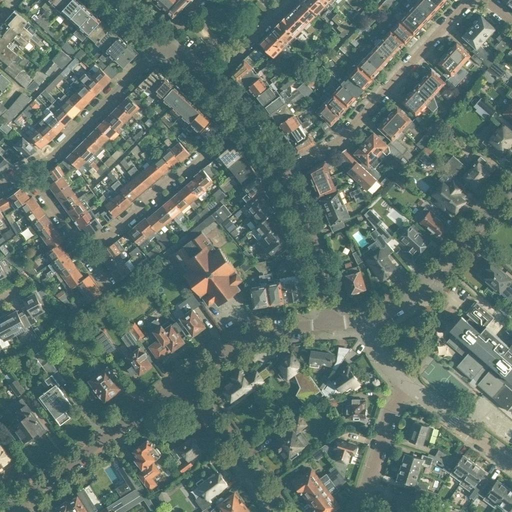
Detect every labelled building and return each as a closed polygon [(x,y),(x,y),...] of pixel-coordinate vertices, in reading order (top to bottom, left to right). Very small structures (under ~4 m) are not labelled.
[(48,0),(43,6),(46,10),(50,6),(52,3),(55,0),(48,0)] [(61,11),(71,0),(55,0),(52,3),(61,11)] [(70,19),(84,5),(85,4),(80,0),(71,0),(61,11),(62,12),(62,11),(70,18),(70,19)] [(176,0),(157,0),(155,3),(161,9),(162,8),(166,11),(176,0)] [(173,18),(190,0),(176,0),(166,11),(172,17),(173,18)] [(318,14),(304,0),(290,14),(302,27),(303,26),(307,29),(308,27),(313,32),(314,30),(315,29),(311,25),(318,17),(316,16),(318,14)] [(330,2),(328,0),(304,0),(318,14),(319,16),(327,8),(330,11),(334,6),(329,2),(330,2)] [(395,0),(385,0),(381,5),(386,9),(395,0)] [(438,8),(429,0),(417,0),(415,3),(430,17),(432,16),(433,16),(435,14),(435,12),(438,8)] [(446,0),(429,0),(438,8),(440,7),(441,7),(444,5),(443,3),(446,0)] [(430,17),(415,3),(407,12),(422,26),(423,25),(425,25),(427,22),(427,21),(430,17)] [(27,5),(23,9),(27,13),(31,9),(27,5)] [(79,27),(93,12),(92,12),(92,10),(90,7),(87,8),(84,5),(70,19),(79,27)] [(378,18),(386,9),(381,5),(373,13),(378,18)] [(39,18),(36,21),(45,29),(48,25),(49,26),(51,23),(46,18),(51,13),(49,11),(53,8),(50,6),(46,10),(39,18)] [(38,30),(15,10),(6,19),(29,40),(38,30)] [(357,11),(352,17),(355,20),(357,23),(363,17),(360,14),(357,11)] [(76,31),(73,33),(82,42),(84,39),(87,36),(88,35),(102,20),(98,17),(98,15),(95,12),(93,13),(93,12),(79,27),(76,31)] [(422,26),(407,12),(399,21),(414,35),(415,34),(416,34),(418,32),(418,30),(422,26)] [(370,26),(378,18),(373,13),(365,22),(365,21),(364,22),(369,26),(370,27),(371,27),(370,26)] [(302,27),(290,14),(282,22),(297,37),(302,33),(303,34),(306,30),(311,34),(313,32),(308,27),(307,29),(303,26),(302,27)] [(473,26),(471,26),(485,39),(495,29),(481,17),(477,21),(475,21),(473,23),(474,25),(473,26)] [(29,40),(6,19),(0,26),(0,32),(13,43),(16,39),(23,44),(19,48),(25,54),(28,51),(25,49),(26,47),(30,51),(35,45),(29,40)] [(97,43),(111,29),(111,28),(102,20),(88,35),(88,36),(89,35),(96,42),(96,43),(97,43)] [(342,32),(344,30),(347,27),(348,25),(344,21),(337,28),(342,32)] [(414,35),(399,21),(391,30),(405,43),(406,44),(407,42),(408,43),(410,41),(410,39),(414,35)] [(297,37),(282,22),(273,31),(280,39),(278,41),(280,42),(282,40),(286,44),(285,45),(293,52),(295,50),(290,46),(292,43),(297,37)] [(369,26),(364,22),(361,25),(356,30),(360,33),(364,28),(366,30),(369,26)] [(57,33),(49,26),(48,25),(45,29),(54,37),(58,33),(57,33)] [(480,45),(485,39),(471,26),(472,27),(471,28),(469,28),(467,30),(467,32),(463,37),(475,48),(473,51),(475,53),(484,61),(490,67),(494,62),(494,61),(495,59),(480,45)] [(105,51),(119,37),(116,34),(116,32),(113,29),(111,29),(97,43),(105,51)] [(360,33),(356,30),(350,36),(354,40),(360,33)] [(405,43),(391,30),(382,39),(396,51),(397,50),(399,50),(405,43)] [(59,31),(57,33),(58,33),(54,37),(57,40),(63,34),(59,31)] [(280,39),(273,31),(260,44),(276,59),(280,55),(282,56),(283,57),(285,57),(286,57),(288,57),(290,57),(292,56),(294,54),(292,52),(293,52),(285,45),(286,44),(282,40),(280,42),(278,41),(280,39)] [(16,45),(13,43),(0,32),(0,48),(13,60),(18,64),(23,59),(12,50),(16,45)] [(501,53),(511,39),(511,36),(508,33),(495,47),(501,53)] [(114,59),(128,45),(128,43),(125,40),(123,41),(119,37),(105,51),(104,53),(99,58),(103,61),(109,55),(114,59)] [(396,51),(382,39),(379,39),(375,44),(375,46),(374,47),(389,61),(393,57),(393,55),(396,51)] [(124,67),(137,54),(138,53),(129,44),(128,45),(114,59),(114,60),(116,59),(124,67)] [(447,53),(461,66),(469,57),(456,45),(451,49),(449,49),(447,52),(447,53)] [(363,54),(366,56),(379,69),(383,65),(385,65),(389,61),(374,47),(370,52),(368,51),(366,50),(363,54)] [(13,60),(0,48),(0,57),(9,65),(13,60)] [(80,59),(86,53),(81,49),(76,55),(80,59)] [(62,50),(62,51),(53,60),(58,65),(62,68),(72,59),(62,50)] [(461,66),(447,53),(446,53),(446,54),(444,54),(442,57),(443,59),(438,63),(452,76),(461,66)] [(484,61),(475,53),(472,57),(481,65),(484,61)] [(334,54),(331,58),(336,62),(339,58),(334,54)] [(241,62),(231,72),(231,75),(237,81),(237,80),(238,81),(254,68),(253,67),(256,64),(248,56),(241,62)] [(379,69),(366,56),(358,65),(373,80),(373,79),(372,79),(379,72),(379,69)] [(58,65),(53,60),(49,57),(44,64),(47,67),(44,71),(48,74),(50,71),(51,72),(52,71),(53,72),(58,65)] [(318,59),(311,67),(314,70),(322,62),(318,59)] [(23,68),(18,64),(13,60),(9,65),(5,69),(14,78),(23,68)] [(506,71),(494,62),(490,67),(487,70),(497,78),(500,80),(506,71)] [(355,63),(346,72),(349,75),(364,89),(369,84),(370,84),(372,82),(372,80),(373,80),(358,65),(355,63)] [(72,70),(68,65),(60,73),(64,77),(64,78),(72,70)] [(108,65),(103,70),(112,79),(117,74),(108,65)] [(262,75),(263,75),(269,70),(267,66),(258,72),(254,68),(238,81),(237,82),(240,85),(242,85),(242,86),(243,85),(246,89),(246,88),(262,75)] [(49,75),(48,74),(44,71),(41,67),(32,77),(35,80),(40,84),(49,75)] [(100,67),(95,72),(91,69),(89,71),(104,87),(112,79),(103,70),(100,67)] [(23,68),(14,78),(18,81),(27,72),(23,68)] [(152,92),(165,77),(166,76),(162,72),(161,73),(156,69),(155,69),(135,90),(140,95),(148,87),(152,92)] [(497,78),(487,70),(487,71),(486,71),(482,76),(492,84),(497,78)] [(104,87),(89,71),(81,79),(96,94),(104,87)] [(423,80),(422,81),(436,94),(439,96),(445,90),(442,87),(445,83),(432,71),(428,74),(427,74),(427,75),(426,76),(424,76),(422,78),(423,80)] [(27,72),(18,81),(22,85),(31,76),(27,72)] [(57,85),(64,77),(60,73),(53,81),(57,85)] [(11,82),(1,74),(0,75),(0,88),(3,91),(7,86),(11,82)] [(302,83),(308,77),(305,74),(299,80),(302,83)] [(255,96),(270,84),(263,75),(262,75),(246,88),(247,89),(246,90),(249,94),(251,94),(252,94),(255,96)] [(364,89),(349,75),(341,83),(356,97),(360,93),(362,93),(364,91),(364,89)] [(32,77),(31,76),(22,85),(26,89),(28,87),(35,80),(32,77)] [(454,76),(450,80),(456,86),(460,82),(454,76)] [(163,99),(175,85),(171,81),(170,82),(165,77),(152,92),(153,92),(147,98),(151,102),(158,95),(163,99)] [(96,94),(81,79),(80,78),(77,81),(76,80),(71,84),(73,87),(89,102),(96,94)] [(283,91),(296,81),(293,78),(280,88),(283,91)] [(40,84),(35,80),(28,87),(33,92),(40,85),(40,84)] [(456,86),(450,80),(446,84),(452,90),(456,86)] [(49,93),(57,85),(53,81),(45,89),(49,93)] [(434,96),(436,94),(422,81),(420,83),(419,83),(414,88),(414,89),(412,92),(426,105),(433,111),(438,106),(434,96)] [(270,85),(270,84),(255,96),(255,97),(256,96),(256,97),(255,99),(258,102),(260,102),(261,103),(262,102),(264,105),(279,93),(277,90),(278,89),(273,83),(273,82),(270,85)] [(309,86),(306,84),(304,82),(298,88),(302,92),(309,86)] [(356,97),(341,83),(336,89),(331,84),(327,88),(333,93),(348,106),(352,102),(353,102),(355,100),(355,98),(356,97)] [(172,107),(184,94),(179,90),(180,89),(175,85),(163,99),(172,107)] [(89,102),(73,87),(70,90),(73,94),(70,98),(81,110),(89,102)] [(279,93),(264,105),(265,106),(264,107),(267,111),(268,111),(271,115),(302,92),(298,88),(290,93),(292,95),(289,97),(288,95),(287,96),(284,90),(283,91),(281,92),(279,93)] [(27,104),(32,99),(23,92),(19,97),(27,104)] [(304,96),(302,92),(271,115),(274,119),(274,120),(277,124),(278,124),(294,113),(295,112),(291,107),(295,105),(293,103),(304,96)] [(426,105),(412,92),(411,93),(409,92),(407,95),(408,96),(407,97),(406,97),(406,99),(403,102),(416,115),(426,105)] [(348,106),(333,93),(328,98),(326,96),(324,95),(322,95),(320,98),(324,101),(339,115),(344,111),(345,111),(347,109),(347,107),(348,106)] [(65,94),(58,101),(74,117),(81,110),(70,98),(65,94)] [(182,116),(194,102),(189,97),(188,98),(184,94),(172,107),(182,116)] [(139,107),(133,100),(129,96),(121,104),(132,116),(133,115),(137,119),(140,116),(136,112),(140,108),(139,107)] [(23,108),(27,104),(19,97),(16,101),(23,108)] [(481,98),(475,105),(481,111),(483,109),(492,116),(497,111),(481,98)] [(34,100),(30,104),(36,109),(39,106),(34,100)] [(56,100),(48,108),(50,110),(54,113),(66,125),(74,117),(58,101),(56,100)] [(19,112),(23,108),(16,101),(12,105),(19,112)] [(339,115),(324,101),(316,110),(331,124),(335,120),(337,120),(339,118),(339,116),(339,115)] [(190,123),(202,111),(197,107),(198,106),(194,102),(182,116),(190,123)] [(143,103),(139,107),(140,108),(146,113),(149,109),(143,103)] [(308,103),(301,108),(304,112),(311,107),(308,103)] [(125,123),(132,116),(121,104),(113,112),(125,123)] [(14,118),(19,112),(12,105),(8,109),(7,111),(14,118)] [(0,111),(0,117),(1,118),(7,111),(8,109),(5,106),(0,111)] [(32,112),(28,107),(22,112),(26,116),(27,117),(32,112)] [(391,112),(387,117),(402,131),(404,133),(410,127),(412,129),(416,125),(412,121),(397,108),(393,112),(391,112)] [(66,125),(54,113),(50,110),(46,114),(44,111),(40,114),(43,117),(47,121),(59,132),(66,125)] [(153,110),(150,114),(155,120),(159,116),(153,110)] [(8,124),(14,118),(7,111),(1,118),(5,122),(8,124)] [(199,132),(211,119),(210,118),(211,117),(207,113),(206,114),(202,111),(190,123),(191,124),(189,125),(186,128),(190,131),(194,127),(199,132)] [(26,116),(22,112),(15,120),(18,124),(26,116)] [(125,123),(113,112),(106,119),(117,131),(120,133),(123,130),(120,127),(125,123)] [(303,123),(302,123),(298,117),(297,118),(294,113),(278,124),(281,129),(281,131),(283,134),(284,134),(285,135),(303,123)] [(164,115),(161,118),(170,127),(173,124),(164,115)] [(43,117),(35,125),(39,129),(50,140),(59,132),(47,121),(43,117)] [(383,123),(379,128),(393,140),(390,143),(402,155),(408,161),(413,155),(408,149),(398,140),(405,133),(404,133),(402,131),(387,117),(383,121),(383,123)] [(117,131),(106,119),(98,127),(109,138),(117,131)] [(208,139),(221,128),(211,119),(199,132),(208,139)] [(292,144),(309,133),(306,128),(311,124),(308,119),(302,123),(303,123),(285,135),(288,138),(287,141),(290,144),(291,144),(292,144)] [(322,125),(321,125),(327,135),(333,132),(327,121),(326,122),(322,125)] [(12,128),(8,124),(5,122),(0,126),(0,130),(6,135),(12,128)] [(493,149),(493,150),(500,156),(505,150),(507,150),(509,147),(510,144),(511,141),(511,132),(502,123),(499,126),(497,125),(492,130),(491,130),(484,137),(486,138),(483,141),(493,149)] [(109,138),(98,127),(90,134),(102,146),(109,138)] [(50,140),(39,129),(34,132),(33,131),(31,132),(27,128),(25,130),(29,136),(41,148),(50,140)] [(309,133),(292,144),(297,152),(299,152),(315,144),(316,144),(312,137),(314,136),(311,132),(309,133)] [(402,155),(390,143),(388,145),(374,133),(370,137),(367,138),(363,142),(379,156),(383,151),(387,155),(390,152),(398,159),(402,155)] [(102,146),(90,134),(83,142),(94,154),(94,153),(97,156),(105,149),(102,146)] [(24,136),(23,137),(15,145),(12,142),(9,146),(14,150),(13,152),(21,160),(26,157),(37,151),(38,151),(24,136)] [(131,145),(134,142),(129,137),(128,136),(126,136),(124,138),(127,141),(131,145)] [(147,137),(139,144),(143,149),(151,142),(147,137)] [(190,154),(179,142),(175,145),(168,138),(164,141),(170,147),(169,147),(180,160),(181,161),(190,154)] [(186,138),(182,142),(191,153),(197,148),(186,138)] [(422,138),(416,144),(423,150),(428,144),(422,138)] [(80,144),(75,150),(90,165),(90,164),(98,157),(97,156),(94,153),(94,154),(83,142),(80,144)] [(382,159),(379,156),(363,142),(359,146),(360,149),(355,154),(363,161),(360,164),(377,180),(381,176),(381,175),(381,174),(374,168),(382,159)] [(229,166),(243,154),(236,144),(233,144),(216,159),(221,165),(223,164),(227,168),(229,166)] [(422,150),(424,152),(425,152),(428,155),(434,149),(428,144),(423,150),(422,150)] [(141,150),(137,145),(131,151),(138,159),(140,157),(137,153),(141,150)] [(180,160),(169,147),(161,154),(172,167),(180,160)] [(116,160),(124,152),(119,148),(111,155),(116,160)] [(359,164),(346,149),(339,153),(347,172),(357,180),(362,192),(365,188),(368,191),(377,180),(360,164),(359,164)] [(90,165),(75,150),(67,158),(75,166),(76,166),(79,169),(83,164),(89,170),(93,167),(90,164),(90,165)] [(164,174),(153,161),(152,160),(148,155),(145,151),(141,154),(150,164),(145,168),(156,181),(164,174)] [(428,155),(425,152),(424,152),(419,158),(428,166),(433,160),(428,155)] [(172,167),(161,154),(153,161),(164,174),(172,167)] [(243,154),(229,166),(234,172),(237,176),(250,164),(243,154)] [(0,172),(13,165),(2,155),(0,157),(0,172)] [(108,168),(116,160),(111,155),(104,163),(105,163),(104,164),(108,168)] [(490,174),(495,169),(480,157),(478,159),(477,158),(474,162),(472,160),(467,167),(453,155),(443,167),(460,182),(463,178),(468,183),(469,181),(477,189),(485,180),(487,180),(490,177),(490,174)] [(75,166),(67,158),(62,162),(71,170),(75,166)] [(313,184),(332,177),(329,170),(330,169),(328,164),(332,163),(330,158),(308,171),(311,177),(310,179),(311,182),(313,183),(313,184)] [(100,175),(108,168),(104,164),(97,171),(98,173),(100,175)] [(214,181),(212,179),(217,174),(209,164),(195,177),(205,189),(206,188),(214,181)] [(237,176),(233,179),(236,183),(240,180),(245,185),(245,186),(257,176),(258,176),(250,164),(237,176)] [(52,183),(65,174),(58,165),(45,175),(52,183)] [(134,167),(131,169),(147,188),(156,181),(145,168),(140,172),(138,171),(134,167)] [(139,195),(147,188),(131,169),(128,171),(133,178),(129,182),(139,195)] [(139,195),(129,182),(124,186),(111,172),(108,174),(115,183),(131,201),(139,195)] [(70,183),(73,182),(67,173),(65,174),(52,183),(49,185),(56,194),(69,184),(70,183)] [(91,185),(100,175),(98,173),(97,175),(89,182),(91,185)] [(400,175),(395,181),(404,189),(409,182),(400,175)] [(247,200),(264,186),(261,181),(261,180),(259,177),(258,177),(257,176),(245,186),(245,185),(243,187),(244,188),(243,188),(247,193),(243,197),(247,200)] [(207,190),(206,188),(205,189),(195,177),(194,177),(196,178),(188,185),(198,197),(207,190)] [(332,177),(313,184),(314,184),(314,185),(313,187),(314,190),(317,191),(319,197),(337,189),(342,187),(341,183),(337,185),(336,187),(332,177)] [(443,184),(434,194),(439,198),(435,203),(444,210),(448,206),(456,213),(463,206),(461,205),(464,201),(460,197),(463,193),(460,191),(462,190),(453,182),(448,188),(443,184)] [(131,201),(115,183),(111,186),(118,194),(114,198),(124,210),(132,203),(131,201)] [(75,193),(69,184),(56,194),(62,203),(75,193)] [(198,197),(188,185),(180,192),(190,204),(194,209),(198,205),(194,201),(198,197)] [(16,208),(30,198),(23,188),(16,193),(15,192),(14,192),(7,196),(0,200),(0,205),(3,211),(13,205),(16,209),(17,209),(16,208)] [(246,205),(241,209),(243,212),(249,218),(254,214),(268,202),(269,201),(268,200),(269,198),(263,190),(246,205)] [(326,212),(345,204),(340,191),(319,199),(322,208),(324,207),(326,212)] [(190,204),(180,192),(171,199),(182,211),(190,204)] [(217,203),(226,196),(226,195),(223,192),(214,200),(217,203)] [(68,212),(89,197),(87,194),(82,197),(81,196),(79,198),(75,193),(62,203),(68,212)] [(124,210),(114,198),(108,202),(103,195),(100,198),(105,205),(116,217),(124,210)] [(26,215),(39,205),(33,196),(30,198),(16,208),(17,209),(20,213),(23,211),(26,215)] [(75,220),(91,208),(86,201),(90,199),(89,197),(68,212),(75,220)] [(182,211),(171,199),(163,206),(173,218),(174,218),(185,231),(188,228),(180,218),(184,214),(182,211)] [(209,210),(215,205),(213,202),(206,207),(209,210)] [(254,214),(249,218),(256,227),(271,215),(270,215),(275,211),(274,210),(275,209),(273,206),(271,206),(268,202),(254,214)] [(345,204),(326,212),(328,216),(326,217),(329,225),(330,225),(343,220),(351,217),(345,204)] [(32,223),(45,214),(39,205),(26,215),(32,223)] [(173,218),(163,206),(155,213),(165,225),(173,218)] [(201,217),(209,210),(206,207),(198,214),(201,217)] [(229,216),(221,207),(212,214),(214,217),(216,220),(220,224),(229,216)] [(81,229),(83,227),(96,218),(95,218),(101,214),(99,211),(95,214),(91,208),(75,220),(81,229)] [(421,210),(416,217),(421,222),(421,223),(437,236),(437,235),(439,235),(442,232),(442,230),(446,225),(425,208),(422,211),(421,210)] [(114,218),(106,209),(101,213),(108,222),(114,218)] [(393,237),(380,224),(383,222),(370,209),(364,214),(376,230),(376,229),(387,243),(393,237)] [(10,213),(6,215),(12,225),(16,222),(10,213)] [(165,225),(155,213),(147,220),(158,233),(161,237),(168,245),(173,241),(162,228),(165,225)] [(39,232),(52,223),(45,214),(32,223),(28,226),(35,235),(39,232)] [(193,224),(201,217),(198,214),(190,221),(193,224)] [(216,220),(214,217),(212,214),(192,230),(197,235),(216,220)] [(256,227),(246,235),(249,238),(253,234),(258,240),(262,236),(263,237),(278,224),(277,223),(277,222),(275,219),(274,219),(271,215),(256,227)] [(90,236),(102,227),(96,218),(83,227),(90,236)] [(145,218),(137,225),(150,240),(155,236),(158,233),(147,220),(146,218),(145,218)] [(229,219),(224,224),(231,232),(235,229),(237,228),(229,219)] [(343,220),(330,225),(333,231),(346,226),(344,223),(343,220)] [(16,222),(12,225),(17,234),(22,231),(17,222),(16,222)] [(45,241),(58,232),(52,223),(39,232),(45,241)] [(262,236),(258,240),(265,249),(267,247),(269,245),(270,246),(283,235),(285,233),(282,229),(282,227),(280,225),(278,225),(278,224),(263,237),(262,236)] [(422,232),(420,231),(412,224),(399,239),(406,246),(402,251),(413,261),(430,242),(423,236),(426,232),(424,231),(422,232)] [(150,240),(137,225),(129,232),(136,241),(136,240),(143,248),(151,241),(150,240)] [(376,230),(371,233),(382,250),(386,256),(394,251),(387,243),(376,229),(376,230)] [(60,244),(65,241),(58,232),(45,241),(48,245),(41,250),(43,253),(38,256),(40,257),(42,256),(42,257),(60,244)] [(185,274),(193,285),(201,296),(203,294),(205,297),(204,298),(209,304),(215,300),(219,306),(240,290),(236,284),(242,279),(237,273),(235,270),(236,269),(220,248),(216,250),(203,233),(175,254),(188,272),(185,274)] [(269,245),(267,247),(275,257),(277,260),(283,257),(280,253),(284,250),(283,249),(288,245),(286,242),(286,241),(286,239),(283,235),(270,246),(269,245)] [(161,237),(157,240),(164,248),(168,245),(161,237)] [(114,243),(102,252),(108,261),(119,253),(121,252),(125,249),(118,240),(114,243)] [(10,253),(4,244),(0,246),(0,247),(6,256),(10,253)] [(66,253),(60,244),(42,257),(45,260),(49,256),(53,262),(66,253)] [(355,246),(351,248),(354,253),(353,253),(358,263),(363,261),(358,251),(357,251),(355,246)] [(370,249),(364,254),(368,260),(372,266),(372,268),(374,271),(376,272),(382,279),(385,277),(387,278),(390,276),(391,273),(396,270),(386,256),(382,250),(374,255),(370,249)] [(10,253),(6,256),(7,256),(5,257),(13,264),(18,261),(18,260),(17,260),(11,252),(10,253)] [(55,274),(72,261),(66,253),(53,262),(48,265),(52,270),(47,273),(50,278),(53,276),(55,274)] [(125,262),(119,253),(108,261),(105,263),(112,272),(125,262)] [(297,265),(294,258),(278,266),(279,273),(297,265)] [(125,262),(112,272),(118,281),(131,272),(132,271),(136,268),(129,259),(125,262)] [(25,268),(18,261),(13,264),(21,271),(25,269),(25,268)] [(61,282),(78,270),(72,261),(55,274),(61,282)] [(266,275),(268,275),(266,261),(253,263),(260,271),(262,271),(263,275),(266,274),(266,275)] [(347,269),(343,271),(345,277),(343,279),(345,283),(347,284),(349,293),(353,292),(353,294),(360,292),(360,290),(366,289),(360,271),(360,272),(358,266),(352,268),(351,262),(346,264),(347,269)] [(488,272),(483,278),(504,297),(510,290),(511,291),(511,289),(511,280),(490,262),(484,268),(488,272)] [(0,281),(10,276),(5,268),(3,269),(0,263),(0,281)] [(31,264),(25,268),(25,269),(33,276),(38,272),(31,264)] [(18,270),(18,271),(24,282),(28,278),(18,270)] [(78,270),(61,282),(68,291),(70,289),(77,285),(85,279),(78,270)] [(266,274),(263,275),(260,275),(261,283),(260,283),(260,287),(251,288),(253,299),(251,301),(252,304),(254,306),(254,307),(261,306),(271,305),(266,275),(266,274)] [(284,302),(282,285),(281,279),(274,280),(273,274),(268,275),(266,275),(271,305),(275,304),(277,306),(281,305),(283,303),(284,303),(284,302)] [(83,293),(96,284),(90,275),(85,279),(77,285),(83,293)] [(287,284),(282,285),(284,302),(289,301),(289,302),(299,300),(299,298),(300,297),(299,292),(298,292),(296,283),(303,282),(302,275),(286,278),(287,283),(287,284)] [(89,302),(102,293),(96,284),(83,293),(89,302)] [(193,292),(192,291),(190,287),(184,292),(187,296),(193,292)] [(72,292),(70,289),(68,291),(65,293),(59,297),(68,305),(70,303),(65,299),(68,297),(67,295),(72,292)] [(22,308),(25,314),(31,325),(37,322),(34,317),(45,311),(44,310),(44,311),(38,300),(41,299),(36,290),(25,296),(27,298),(24,300),(27,305),(22,308)] [(182,322),(179,324),(179,325),(186,335),(191,332),(193,335),(195,334),(197,335),(200,333),(199,330),(205,327),(201,321),(202,321),(193,309),(200,304),(193,294),(178,305),(185,313),(179,318),(182,322)] [(166,306),(161,299),(144,309),(149,317),(166,306)] [(70,303),(68,305),(76,312),(80,309),(73,301),(70,303)] [(467,321),(461,317),(450,329),(454,333),(447,342),(464,357),(456,367),(472,380),(473,378),(478,383),(477,384),(508,411),(511,406),(511,344),(510,347),(510,346),(509,347),(486,327),(486,326),(494,318),(494,317),(477,302),(476,303),(477,303),(467,314),(467,313),(466,314),(470,317),(467,321)] [(502,302),(497,307),(506,315),(511,310),(502,302)] [(31,325),(25,314),(20,317),(17,312),(17,311),(14,313),(13,311),(5,315),(15,334),(26,329),(26,328),(31,325)] [(0,343),(3,349),(10,345),(7,339),(15,334),(5,315),(0,317),(0,343)] [(179,325),(179,324),(177,321),(173,324),(172,323),(171,324),(168,320),(161,325),(157,318),(147,325),(154,336),(156,334),(160,339),(149,347),(159,360),(172,350),(173,350),(178,346),(180,347),(183,345),(183,343),(184,342),(182,339),(186,335),(179,325)] [(128,328),(130,330),(137,341),(137,340),(139,340),(144,335),(136,322),(128,328)] [(40,329),(35,331),(38,337),(43,335),(40,329)] [(137,341),(130,330),(122,336),(133,351),(126,356),(132,365),(128,368),(133,374),(138,371),(140,374),(141,373),(144,373),(146,372),(146,369),(151,366),(148,361),(151,360),(145,351),(137,340),(137,341)] [(104,332),(97,337),(99,341),(109,355),(117,349),(107,336),(104,332)] [(340,350),(349,350),(350,339),(341,338),(340,350)] [(100,344),(94,349),(102,360),(108,355),(100,344)] [(73,406),(69,400),(71,399),(62,386),(61,387),(60,385),(53,375),(58,370),(42,349),(34,355),(50,376),(45,379),(49,384),(52,382),(54,385),(40,396),(39,397),(47,408),(48,408),(52,412),(56,417),(57,417),(60,420),(67,415),(64,411),(65,412),(73,406)] [(310,361),(310,362),(312,362),(311,367),(319,369),(320,363),(321,364),(322,363),(327,364),(326,364),(331,365),(332,361),(335,361),(335,357),(333,356),(333,354),(312,351),(311,356),(309,356),(309,360),(310,361)] [(282,361),(278,364),(282,371),(279,373),(283,380),(286,378),(288,380),(295,375),(308,393),(301,398),(308,407),(324,395),(304,368),(302,369),(291,354),(287,358),(286,357),(282,361)] [(3,360),(9,371),(14,369),(7,358),(3,360)] [(112,395),(117,391),(117,392),(118,392),(119,392),(120,392),(121,392),(122,391),(122,390),(123,390),(123,389),(123,388),(122,388),(122,387),(123,387),(122,386),(124,386),(118,378),(117,378),(114,374),(115,373),(108,365),(88,380),(94,388),(93,389),(92,392),(96,397),(99,397),(101,395),(105,400),(106,399),(108,399),(112,397),(112,395)] [(350,366),(349,366),(341,371),(343,375),(335,381),(334,380),(333,379),(333,380),(332,380),(333,381),(332,382),(331,381),(330,380),(323,389),(322,390),(329,401),(335,399),(331,395),(332,393),(333,394),(334,393),(337,389),(337,388),(336,388),(338,387),(342,392),(346,390),(352,386),(354,389),(361,384),(352,372),(353,371),(353,370),(354,370),(354,369),(354,368),(354,367),(353,367),(353,366),(352,366),(351,366),(351,365),(350,366)] [(233,379),(221,388),(225,393),(224,394),(228,400),(230,399),(231,401),(245,391),(246,393),(252,388),(251,386),(253,385),(255,387),(264,381),(257,371),(246,379),(241,373),(244,371),(242,369),(232,377),(233,379)] [(317,385),(323,389),(330,380),(330,379),(324,375),(317,385)] [(16,379),(9,384),(18,396),(25,391),(16,379)] [(335,399),(329,401),(333,407),(341,404),(339,398),(335,399)] [(343,405),(342,413),(346,413),(346,418),(353,418),(353,420),(360,420),(360,417),(366,417),(366,416),(367,416),(368,416),(368,415),(369,415),(369,414),(369,413),(369,412),(369,411),(368,411),(368,410),(367,410),(366,410),(366,408),(365,408),(365,401),(360,401),(360,398),(352,398),(352,399),(346,399),(346,405),(343,405)] [(12,424),(7,428),(16,439),(20,436),(23,441),(25,440),(26,441),(34,435),(36,437),(38,436),(39,436),(41,435),(43,433),(44,432),(45,430),(39,422),(27,405),(26,405),(21,399),(13,405),(17,411),(8,417),(12,424)] [(288,422),(292,428),(282,436),(281,435),(276,439),(277,440),(273,442),(277,447),(276,447),(285,460),(289,457),(292,459),(298,454),(298,451),(309,442),(300,431),(308,425),(300,414),(288,422)] [(413,430),(410,441),(423,445),(428,446),(434,428),(416,422),(415,424),(414,423),(412,430),(413,430)] [(193,465),(189,460),(202,451),(196,444),(197,442),(195,439),(193,439),(192,437),(180,446),(180,447),(179,448),(177,446),(171,451),(177,460),(184,455),(189,461),(181,467),(184,471),(193,465)] [(141,445),(134,451),(138,458),(135,460),(139,464),(144,470),(138,474),(150,490),(157,485),(152,478),(161,472),(153,462),(162,455),(157,448),(155,450),(148,440),(141,445)] [(333,462),(334,462),(340,471),(344,475),(347,465),(348,462),(351,464),(355,453),(356,454),(358,448),(356,448),(357,446),(338,440),(335,448),(325,445),(323,447),(327,452),(326,453),(333,462)] [(0,468),(1,468),(0,467),(12,460),(2,444),(0,445),(0,468)] [(322,446),(318,449),(323,456),(326,453),(327,452),(323,447),(322,446)] [(439,449),(435,456),(448,465),(453,458),(439,449)] [(435,456),(429,453),(428,457),(422,455),(421,459),(406,454),(401,467),(421,473),(424,466),(428,467),(431,466),(432,463),(444,470),(448,465),(435,456)] [(448,465),(444,470),(461,482),(462,480),(474,463),(463,455),(458,462),(453,458),(448,465)] [(309,500),(332,483),(330,479),(340,471),(334,462),(333,462),(335,465),(330,470),(331,472),(327,475),(326,474),(319,480),(311,469),(303,475),(302,474),(292,481),(295,485),(296,486),(296,487),(296,488),(296,489),(297,490),(298,491),(299,491),(300,491),(302,494),(303,492),(309,500)] [(461,482),(460,483),(471,491),(468,495),(474,499),(478,494),(478,493),(486,482),(488,480),(482,476),(486,471),(474,463),(462,480),(461,482)] [(128,464),(119,470),(127,482),(123,485),(129,493),(142,485),(128,464)] [(421,473),(401,467),(397,480),(414,486),(416,487),(414,494),(431,499),(435,500),(438,493),(426,489),(428,484),(419,481),(421,473)] [(343,476),(344,475),(340,471),(330,479),(332,483),(309,500),(315,508),(313,509),(315,511),(314,511),(330,511),(338,506),(331,497),(339,491),(336,488),(347,480),(343,476)] [(204,493),(195,500),(203,510),(210,505),(218,499),(215,494),(227,485),(222,478),(222,476),(220,473),(218,473),(217,472),(205,481),(202,478),(196,483),(204,493)] [(486,482),(478,493),(478,494),(485,498),(484,499),(494,507),(496,505),(509,488),(497,479),(492,486),(486,482)] [(110,511),(110,510),(111,510),(112,511),(123,511),(144,499),(152,511),(156,509),(142,485),(129,493),(103,510),(99,511),(110,511)] [(511,511),(511,489),(509,488),(496,505),(503,510),(502,511),(511,511)] [(68,501),(58,507),(59,509),(58,511),(95,511),(98,510),(97,510),(95,511),(85,493),(78,497),(68,503),(68,501)] [(214,510),(212,511),(211,511),(245,511),(247,511),(246,510),(247,508),(245,506),(244,506),(243,505),(244,505),(240,499),(239,500),(238,499),(238,497),(237,495),(236,495),(235,494),(224,502),(217,507),(214,510)] [(391,508),(390,510),(390,511),(423,511),(425,507),(434,510),(435,506),(451,511),(452,507),(415,494),(413,500),(415,501),(415,503),(396,497),(393,507),(391,508)]
